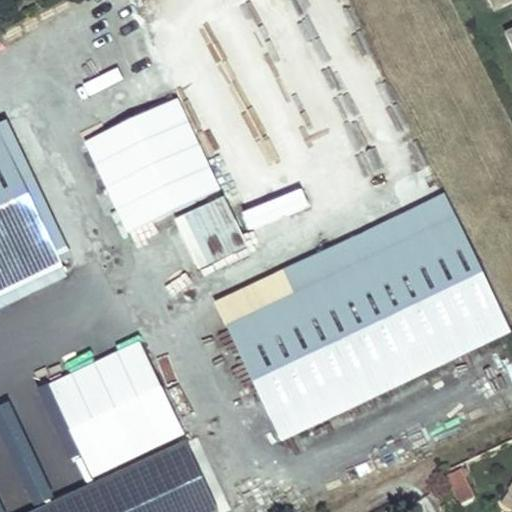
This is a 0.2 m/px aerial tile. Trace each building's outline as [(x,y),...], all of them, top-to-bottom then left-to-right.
[(224,65),(274,232),(314,220),(297,164),(308,177),(312,191),(317,197),(321,212),(346,205),(335,168),(374,157),(362,142),(350,102),(330,78),(326,65),(313,69),(312,68),(317,87),(306,97),(281,66),(281,67),(245,78),(272,56),(246,25),(214,35),(221,58),(225,64),(224,65)] [(123,229),(221,189),(180,92),(83,133),(123,229)] [(0,297),(64,268),(18,173),(0,134),(0,297)] [(28,168),(18,173),(64,268),(73,263),(28,168)] [(226,198),(178,221),(201,270),(249,247),(226,198)] [(297,295),(228,327),(283,443),(511,333),(511,332),(458,219),(389,252),(297,295)] [(379,230),(288,273),(297,295),(389,252),(379,230)] [(64,268),(0,297),(0,311),(69,279),(64,268)] [(216,511),(147,337),(45,376),(88,484),(15,511),(216,511)] [(462,469),(448,476),(461,504),(475,497),(462,469)] [(511,489),(502,504),(511,510),(511,489)]
